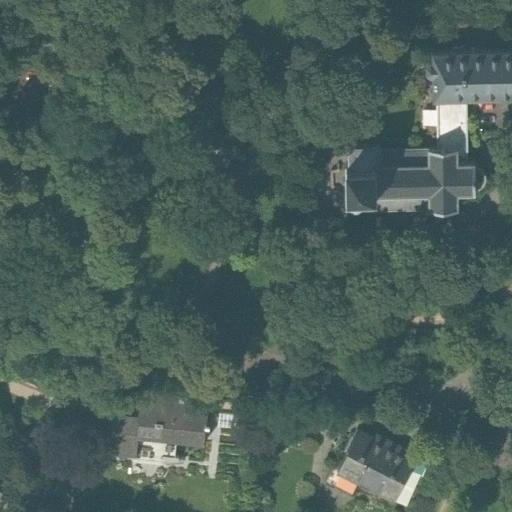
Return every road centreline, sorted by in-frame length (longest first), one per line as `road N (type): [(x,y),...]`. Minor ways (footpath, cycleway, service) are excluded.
road 1 (residential): [(0,205),(35,117),(55,0)]
road 2 (track): [(218,167),(195,160),(171,137),(144,61),(123,59)]
road 3 (track): [(453,214),(421,242),(314,282)]
